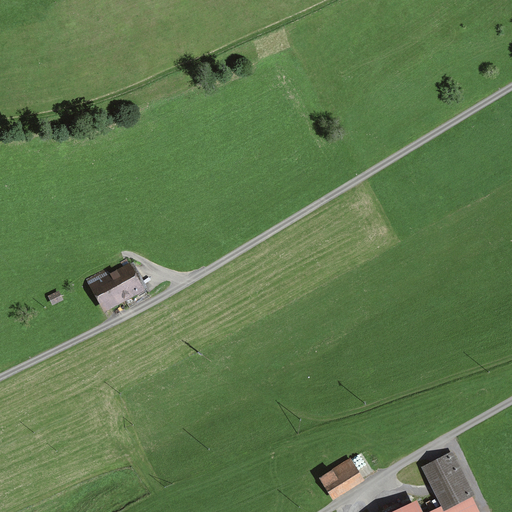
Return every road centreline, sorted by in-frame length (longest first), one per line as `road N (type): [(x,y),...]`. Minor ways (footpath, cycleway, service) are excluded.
road 1 (unclassified): [(511,87),(203,276),(0,377)]
road 2 (unclassified): [(511,406),(329,511)]
